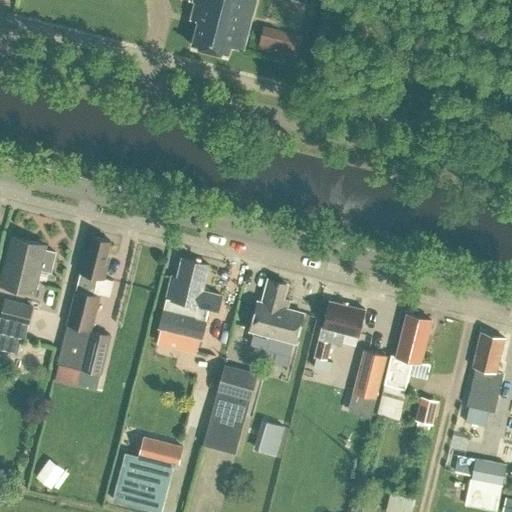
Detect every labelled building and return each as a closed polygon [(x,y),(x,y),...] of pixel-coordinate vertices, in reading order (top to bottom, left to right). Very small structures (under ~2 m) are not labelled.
[(191,17),(199,19),(192,44),(228,53),(230,44),(244,47),(255,0),(194,0),(195,0),(191,17)] [(301,58),(306,41),(266,29),(261,46),(301,58)] [(110,240),(93,235),(89,249),(86,249),(55,378),(77,383),(81,367),(102,372),(111,334),(91,329),(100,295),(93,293),(98,275),(104,276),(108,261),(105,261),(110,240)] [(13,236),(2,283),(33,291),(41,260),(46,260),(49,250),(44,248),(45,243),(13,236)] [(160,325),(157,340),(197,350),(200,335),(202,336),(206,319),(191,315),(194,304),(218,310),(222,295),(202,290),(209,264),(182,257),(177,277),(171,276),(165,299),(166,299),(163,308),(159,325),(160,325)] [(295,341),(303,311),(287,307),(289,299),(283,298),(287,283),(268,278),(262,301),(259,300),(251,329),(254,330),(252,334),(253,344),(290,354),(294,340),(295,341)] [(4,296),(0,313),(0,317),(28,325),(33,304),(4,296)] [(320,338),(315,356),(316,356),(313,366),(331,370),(334,360),(326,358),(330,341),(341,344),(344,331),(359,335),(365,309),(329,300),(323,325),(321,324),(318,338),(320,338)] [(403,394),(405,387),(408,372),(426,377),(430,362),(421,359),(431,319),(407,312),(396,354),(391,353),(384,382),(385,382),(377,411),(393,416),(396,406),(401,408),(404,395),(403,394)] [(3,331),(0,344),(20,350),(24,335),(3,331)] [(476,366),(473,377),(470,390),(487,394),(491,377),(494,378),(504,338),(505,338),(505,337),(481,331),(481,332),(473,366),(476,366)] [(377,396),(388,354),(363,348),(352,390),(377,396)] [(224,362),(203,442),(235,451),(258,371),(224,362)] [(435,423),(439,401),(421,397),(416,419),(435,423)] [(252,445),(280,453),(289,422),(261,414),(252,445)] [(125,450),(113,498),(147,507),(159,460),(177,465),(183,445),(144,435),(139,454),(125,450)] [(51,455),(39,475),(56,485),(68,466),(51,455)] [(506,462),(475,457),(469,489),(496,494),(498,483),(502,484),(506,462)] [(409,511),(413,497),(389,491),(385,511),(391,511),(409,511)]
